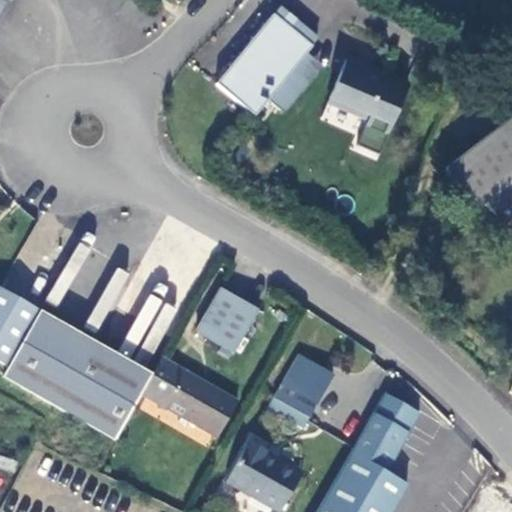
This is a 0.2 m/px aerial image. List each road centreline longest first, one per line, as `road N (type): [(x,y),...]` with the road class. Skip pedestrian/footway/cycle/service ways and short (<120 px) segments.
road 1 (residential): [(511,443),(369,316),(133,169)]
road 2 (unclassified): [(129,94),(99,80),(66,87),(43,111),(39,145),(70,183),(104,186),(133,169)]
road 3 (unclassified): [(217,0),(129,94)]
